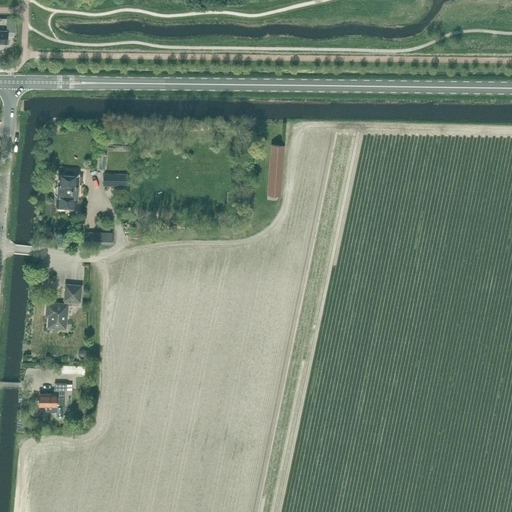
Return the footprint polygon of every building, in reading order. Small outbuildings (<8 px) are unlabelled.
[(5,20),(5,28),(15,28),(15,20),(5,20)] [(271,145),(267,195),(280,196),(284,146),(271,145)] [(100,155),(98,170),(106,170),(106,155),(100,155)] [(79,176),(58,174),(57,186),(56,186),(55,188),(54,193),(56,196),(56,207),(77,209),(78,186),(81,187),(82,177),(79,176)] [(103,174),(102,186),(129,187),(128,174),(103,174)] [(112,245),(112,233),(87,233),(86,244),(112,245)] [(79,306),(81,286),(66,285),(64,304),(47,303),(46,313),(49,313),(48,327),(65,328),(67,305),(79,306)] [(67,391),(67,384),(48,384),(48,390),(50,390),(50,394),(39,394),(39,400),(37,400),(37,405),(39,405),(39,406),(47,407),(47,412),(56,412),(56,415),(56,416),(58,418),(59,418),(61,418),(63,417),(63,415),(63,407),(64,391),(67,391)]
